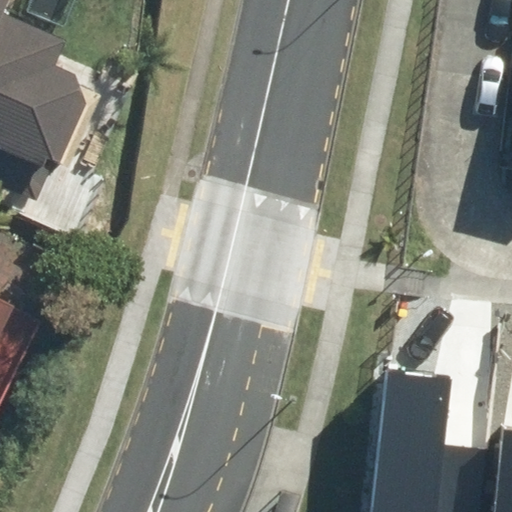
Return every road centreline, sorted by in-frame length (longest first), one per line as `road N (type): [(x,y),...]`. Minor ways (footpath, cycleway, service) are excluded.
road 1 (tertiary): [(291,0),(242,233),(148,511)]
road 2 (residential): [(487,0),(451,231),(511,242)]
